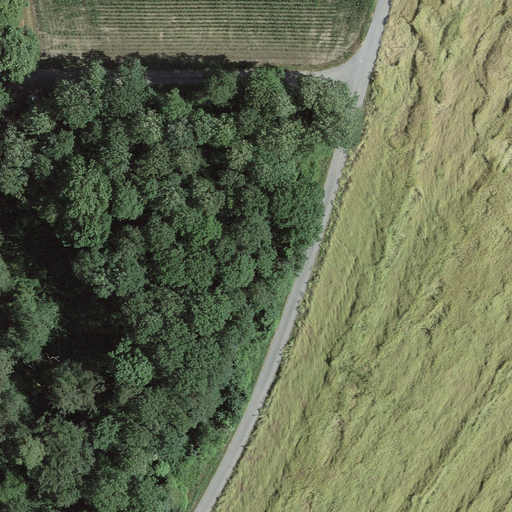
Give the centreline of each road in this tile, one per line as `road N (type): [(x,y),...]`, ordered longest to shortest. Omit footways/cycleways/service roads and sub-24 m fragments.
road 1 (track): [(385,0),(251,399),(199,511)]
road 2 (track): [(0,80),(365,76)]
